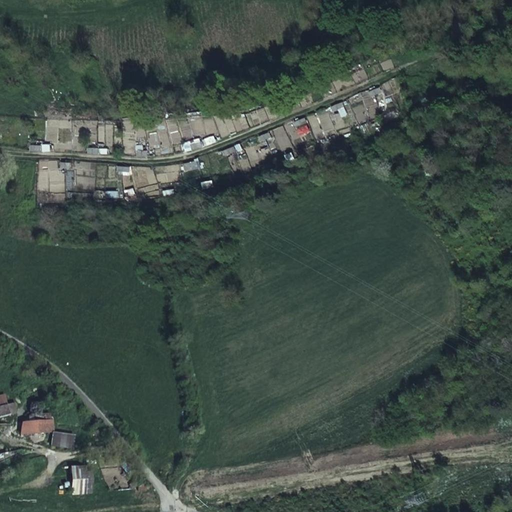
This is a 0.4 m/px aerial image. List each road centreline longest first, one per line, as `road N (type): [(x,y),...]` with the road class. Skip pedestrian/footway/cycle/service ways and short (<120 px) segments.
road 1 (track): [(511,22),(203,151),(152,161),(0,151)]
road 2 (unclassified): [(0,330),(45,357),(98,410),(159,484),(166,511)]
